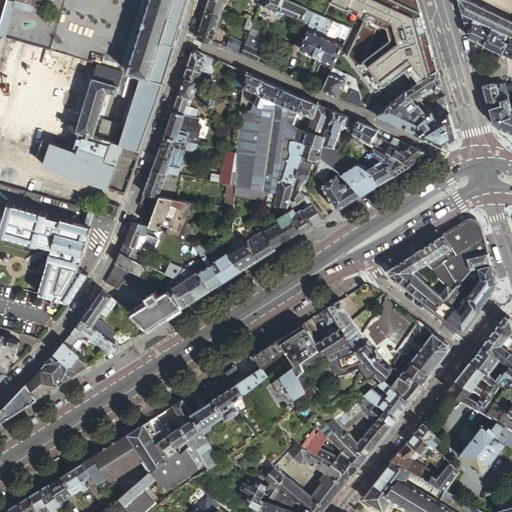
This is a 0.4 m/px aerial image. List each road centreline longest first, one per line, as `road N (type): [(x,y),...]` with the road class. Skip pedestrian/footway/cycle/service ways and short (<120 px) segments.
road 1 (unclassified): [(188,41),(93,285),(65,327),(0,392)]
road 2 (primary): [(469,162),(267,286),(145,378)]
road 3 (residential): [(331,511),(465,343),(363,258)]
road 4 (residential): [(469,162),(188,41)]
road 5 (primary): [(145,378),(363,258)]
road 6 (primary): [(0,470),(145,378)]
road 7 (secondary): [(484,159),(438,0)]
road 8 (primary): [(363,258),(459,200),(490,192)]
road 9 (unknown): [(124,219),(0,191)]
